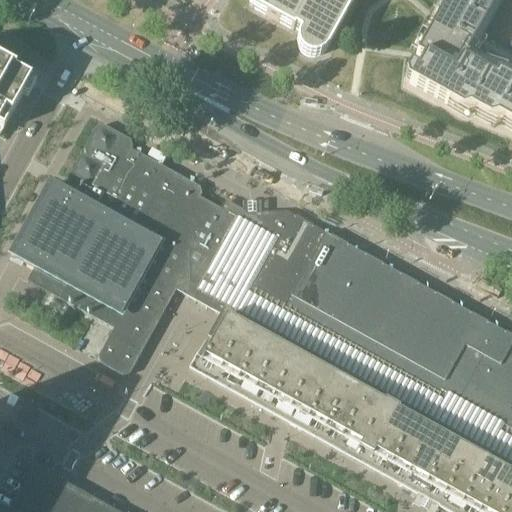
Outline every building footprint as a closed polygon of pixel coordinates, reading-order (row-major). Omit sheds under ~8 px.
[(325,52),(326,50),(327,50),(355,0),(251,0),(248,7),(299,35),(298,37),(297,39),(297,41),(297,43),(297,46),(298,48),(299,50),(300,52),(301,53),(303,55),(305,56),(307,57),(309,57),(311,58),(313,58),(316,57),(318,57),(320,56),(322,55),(323,53),(325,52)] [(413,59),(398,88),(458,120),(464,118),(485,131),(493,125),(511,136),(511,58),(480,42),(503,0),(444,0),(435,18),(413,59)] [(0,136),(25,91),(0,77),(0,136)] [(11,258),(13,259),(34,270),(26,284),(67,306),(91,320),(113,331),(97,359),(99,366),(122,379),(129,377),(172,298),(174,294),(173,286),(170,285),(192,246),(207,246),(209,245),(210,245),(212,244),(213,243),(214,242),(215,240),(227,219),(239,218),(239,212),(224,204),(220,211),(199,200),(201,196),(199,189),(131,152),(132,150),(130,143),(102,127),(95,129),(83,151),(85,157),(79,159),(67,181),(69,188),(70,188),(66,195),(52,187),(50,186),(11,258)] [(268,247),(266,251),(285,261),(305,225),(286,215),(268,215),(268,241),(268,247)] [(206,317),(221,326),(225,319),(511,478),(511,434),(439,394),(284,309),(246,288),(266,251),(268,247),(268,241),(227,219),(215,240),(214,242),(213,243),(212,244),(210,245),(209,245),(207,246),(192,246),(170,285),(173,286),(174,294),(172,298),(206,317)] [(246,288),(439,394),(511,434),(511,341),(305,225),(285,261),(266,251),(246,288)] [(511,511),(511,478),(225,319),(221,326),(211,345),(205,342),(189,371),(429,505),(442,511),(511,511)] [(9,511),(91,511),(97,504),(34,469),(9,511)]
